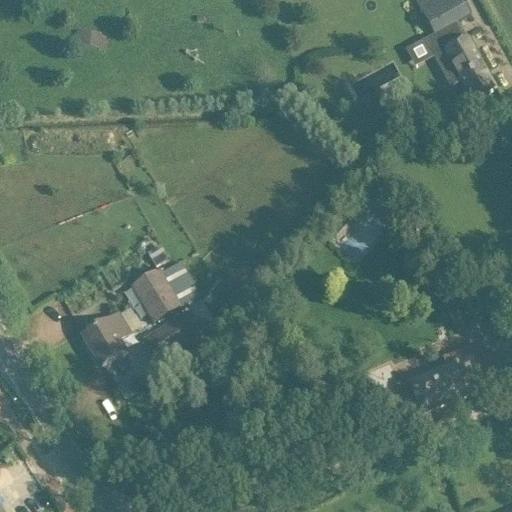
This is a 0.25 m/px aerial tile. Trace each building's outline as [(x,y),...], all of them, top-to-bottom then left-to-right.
[(447,54),(436,60),(452,89),(461,84),(473,105),(499,91),(471,41),(469,42),(459,24),(472,17),(462,0),(426,0),(417,6),(435,38),(437,37),(447,54)] [(133,289),(157,327),(195,302),(174,268),(160,277),(158,274),(133,289)] [(146,342),(160,364),(205,337),(190,313),(160,333),(146,342)] [(120,344),(131,337),(119,318),(84,339),(102,370),(126,355),(120,344)] [(270,357),(281,344),(281,343),(281,342),(281,341),(281,340),(281,339),(280,338),(279,337),(278,337),(277,336),(276,336),(275,336),(274,336),(273,336),(272,337),(261,350),(270,357)] [(511,343),(502,348),(509,365),(511,364),(511,343)] [(473,356),(470,349),(443,360),(446,367),(398,387),(403,401),(411,419),(486,388),(478,369),(473,356)]
